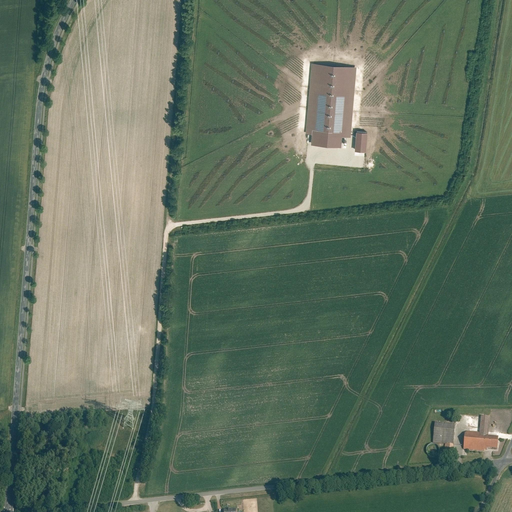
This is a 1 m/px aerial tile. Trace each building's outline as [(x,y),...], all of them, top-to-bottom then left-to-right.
[(356,67),(312,63),(306,134),(311,134),(311,145),(341,148),(342,137),(351,138),(356,67)] [(356,131),(355,150),(366,151),(367,132),(356,131)] [(482,398),(483,389),(461,388),(461,397),(482,398)] [(437,400),(436,410),(476,414),(477,404),(437,400)] [(465,432),(464,450),(484,452),(484,450),(497,451),(498,438),(488,437),(488,436),(489,418),(480,417),(479,433),(465,432)] [(455,423),(434,422),(433,441),(453,443),(455,423)] [(438,446),(437,445),(435,443),(432,443),(430,443),(428,444),(427,446),(426,447),(426,449),(426,452),(427,453),(428,455),(430,456),(433,457),(435,456),(437,455),(438,453),(439,451),(439,449),(438,446)]
